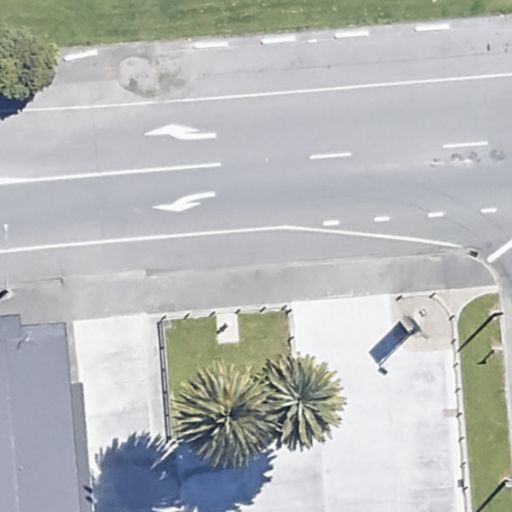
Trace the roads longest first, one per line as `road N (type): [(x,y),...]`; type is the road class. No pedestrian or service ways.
road 1 (trunk): [(391,154),(179,204),(0,218)]
road 2 (trunk): [(391,154),(172,140),(0,155)]
road 3 (residential): [(511,236),(470,183),(391,154)]
road 4 (trunk): [(511,145),(391,154)]
